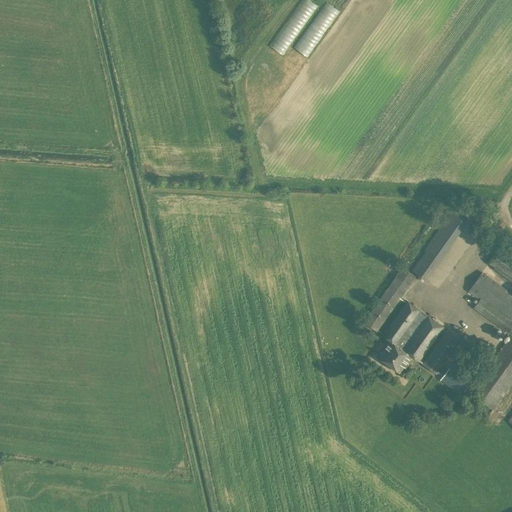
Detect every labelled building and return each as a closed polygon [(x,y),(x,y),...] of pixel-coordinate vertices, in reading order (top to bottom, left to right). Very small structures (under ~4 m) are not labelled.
[(311,0),(305,0),(276,42),(286,49),(318,5),(311,0)] [(309,56),(340,9),(327,1),(312,24),(311,24),(296,47),(309,56)] [(426,250),(439,260),(466,222),(451,211),(424,250),(426,251),(426,250)] [(511,255),(500,246),(488,263),(511,280),(511,255)] [(426,251),(412,270),(425,280),(439,260),(426,250),(426,251)] [(363,322),(376,331),(415,276),(402,267),(363,322)] [(479,299),(473,307),(511,334),(468,392),(493,410),(511,383),(511,293),(482,271),(468,291),(479,299)] [(408,300),(381,336),(389,341),(377,357),(399,372),(410,356),(418,362),(443,326),(408,300)] [(436,374),(461,338),(448,329),(422,364),(436,374)] [(460,394),(472,378),(451,364),(439,380),(460,394)]
